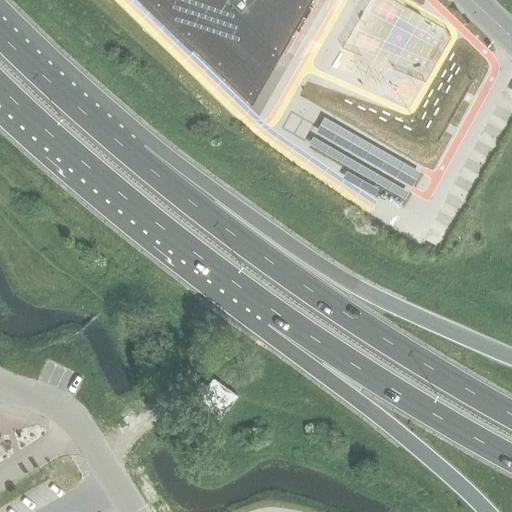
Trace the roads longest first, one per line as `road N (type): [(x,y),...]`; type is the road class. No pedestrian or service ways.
road 1 (trunk): [(511,412),(275,263),(149,161)]
road 2 (trunk): [(511,356),(372,296),(149,161)]
road 3 (trunk): [(0,98),(118,204),(264,317)]
road 4 (trunk): [(264,317),(486,511)]
road 5 (trunk): [(264,317),(511,460)]
road 6 (trunk): [(149,161),(0,28)]
road 7 (unclassified): [(130,511),(74,423),(0,386)]
